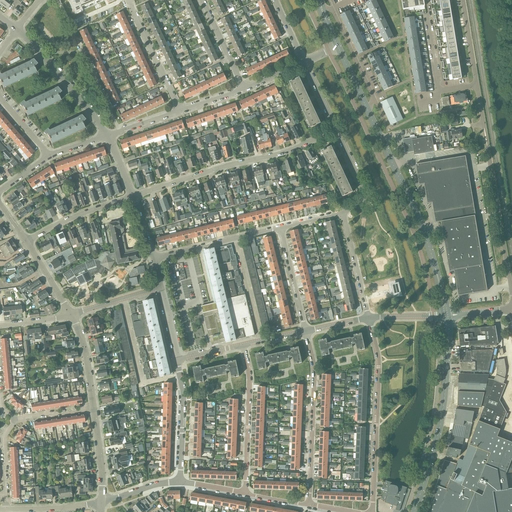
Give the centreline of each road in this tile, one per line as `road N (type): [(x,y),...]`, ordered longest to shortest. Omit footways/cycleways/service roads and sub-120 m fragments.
road 1 (secondary): [(445,315),(422,229),(366,107)]
road 2 (residential): [(132,196),(337,129)]
road 3 (unclassified): [(511,293),(476,85)]
road 4 (secondary): [(413,511),(441,414),(445,315)]
road 5 (residential): [(372,511),(378,362),(368,318)]
road 6 (residential): [(308,507),(314,371),(305,331)]
road 7 (residential): [(245,495),(249,375),(242,345)]
road 8 (residential): [(119,132),(58,0)]
road 9 (residential): [(106,136),(16,29)]
road 10 (residential): [(426,0),(437,91),(476,85)]
road 11 (residential): [(366,107),(373,97),(333,9),(318,5)]
road 12 (residential): [(179,483),(176,360)]
road 13 (residential): [(180,111),(128,0)]
